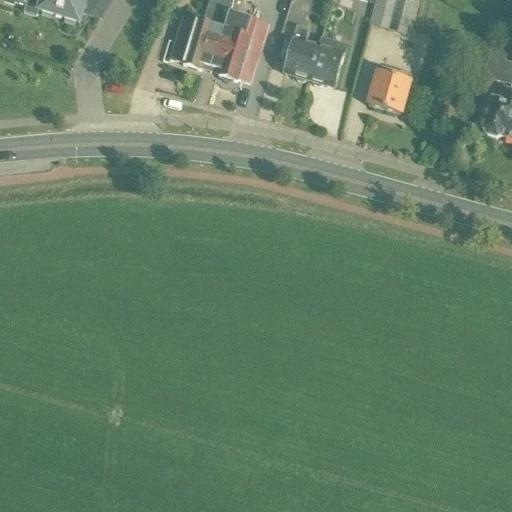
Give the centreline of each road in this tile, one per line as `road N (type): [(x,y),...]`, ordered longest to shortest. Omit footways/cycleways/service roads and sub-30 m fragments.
road 1 (tertiary): [(511,226),(262,160),(102,147),(0,153)]
road 2 (unknown): [(342,160),(371,29)]
